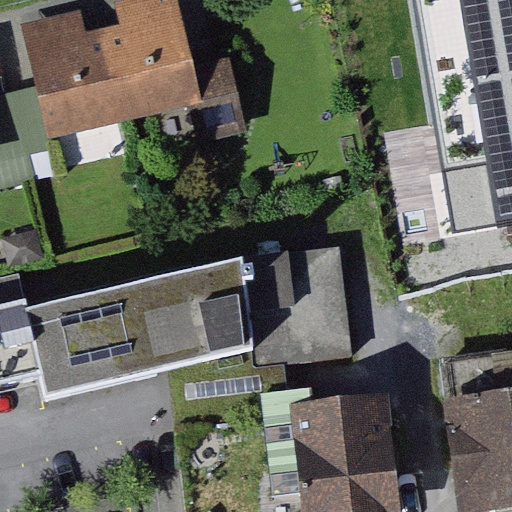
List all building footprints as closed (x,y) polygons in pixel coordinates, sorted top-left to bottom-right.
[(511,0),(410,0),(454,235),(511,224),(511,0)] [(187,12),(45,33),(59,131),(201,111),(187,12)] [(240,131),(236,73),(203,75),(207,134),(240,131)] [(242,274),(0,323),(0,420),(261,367),(347,364),(344,269),(242,274)] [(413,511),(399,406),(305,419),(317,511),(413,511)] [(511,406),(466,412),(477,511),(511,506),(511,406)]
